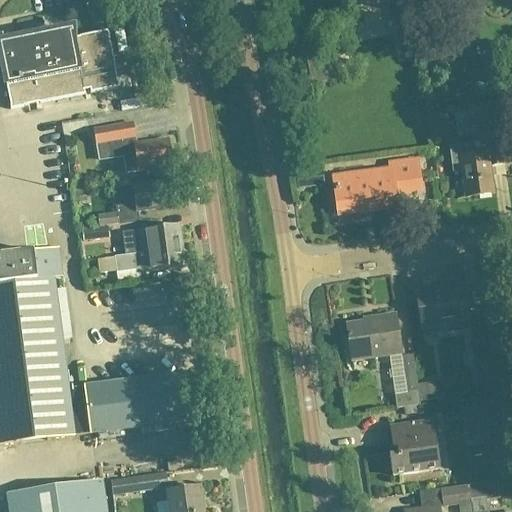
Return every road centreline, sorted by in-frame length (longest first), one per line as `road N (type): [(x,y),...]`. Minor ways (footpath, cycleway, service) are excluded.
road 1 (tertiary): [(178,0),(248,511)]
road 2 (tertiary): [(284,274),(232,0)]
road 3 (tertiary): [(317,511),(284,274)]
road 4 (residential): [(284,274),(511,242)]
road 5 (unknown): [(0,146),(46,217),(71,322)]
